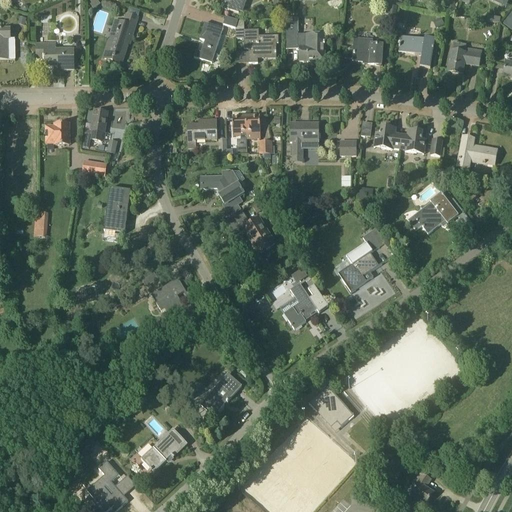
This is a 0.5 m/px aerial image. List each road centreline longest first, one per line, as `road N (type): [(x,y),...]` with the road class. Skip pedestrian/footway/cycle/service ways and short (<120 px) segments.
road 1 (residential): [(511,118),(376,98),(156,96)]
road 2 (residential): [(284,399),(191,258),(158,164),(156,96)]
road 3 (residential): [(284,399),(511,219)]
road 4 (residential): [(156,511),(284,399)]
road 5 (residential): [(0,99),(156,96)]
